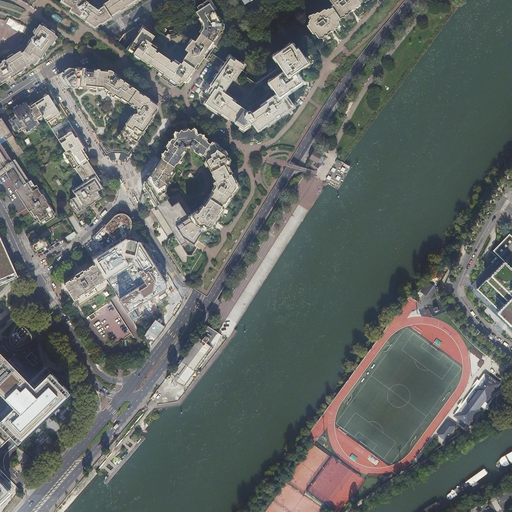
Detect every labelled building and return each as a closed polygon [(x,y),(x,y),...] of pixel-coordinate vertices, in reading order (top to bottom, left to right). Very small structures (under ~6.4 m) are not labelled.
[(28,29),(23,35),(27,37),(21,46),(2,58),(3,60),(22,48),(39,23),(57,35),(54,39),(38,62),(13,77),(15,81),(68,47),(71,47),(74,47),(79,50),(96,61),(95,70),(110,71),(123,63),(133,55),(127,51),(103,34),(94,29),(60,6),(51,0),(30,0),(27,5),(20,0),(17,0),(18,0),(17,1),(14,6),(12,6),(7,4),(0,1),(0,20),(5,22),(7,19),(13,21),(21,25),(28,29)] [(113,17),(104,4),(102,5),(102,6),(97,10),(88,3),(86,0),(63,0),(63,1),(61,1),(60,3),(61,5),(60,6),(94,29),(100,24),(102,26),(106,23),(105,22),(113,17)] [(104,4),(113,17),(114,16),(120,12),(121,13),(127,10),(126,9),(139,0),(106,0),(108,1),(106,3),(104,4)] [(165,36),(176,43),(171,52),(183,61),(184,62),(195,69),(198,64),(199,64),(205,56),(204,55),(217,36),(218,37),(221,33),(221,20),(219,16),(218,17),(212,8),(213,7),(208,0),(206,0),(196,7),(198,10),(191,15),(185,23),(183,22),(179,29),(176,27),(174,29),(173,30),(172,31),(170,31),(170,34),(169,34),(168,34),(167,36),(166,36),(165,36)] [(329,0),(332,5),(331,6),(331,7),(328,9),(328,8),(325,10),(324,9),(318,13),(317,12),(310,17),(311,18),(308,20),(310,23),(306,25),(312,33),(313,32),(318,38),(338,23),(336,20),(359,3),(357,0),(329,0)] [(22,48),(3,60),(2,60),(2,61),(2,62),(0,63),(0,85),(5,82),(6,83),(11,80),(10,79),(13,77),(38,62),(54,39),(57,35),(39,23),(22,48)] [(127,51),(133,55),(134,54),(148,64),(148,63),(155,67),(160,71),(161,71),(158,75),(174,86),(176,86),(181,85),(182,85),(185,81),(187,82),(196,69),(195,69),(184,62),(183,61),(171,52),(176,43),(165,36),(163,34),(158,31),(156,29),(153,34),(152,34),(147,31),(143,28),(127,51)] [(214,43),(218,37),(217,36),(204,55),(205,56),(214,43)] [(274,58),(280,66),(283,72),(269,81),(270,82),(269,84),(268,84),(275,95),(265,101),(265,102),(254,109),(255,110),(250,113),(247,108),(245,110),(228,99),(229,97),(221,91),(232,75),(233,75),(238,68),(237,67),(240,63),(235,60),(230,56),(210,85),(207,83),(199,95),(200,103),(220,116),(222,113),(235,122),(235,123),(243,129),(248,126),(249,126),(254,123),(256,126),(260,126),(275,117),(275,116),(279,113),(279,114),(290,108),(289,107),(290,104),(291,104),(285,95),(285,93),(300,83),(299,82),(300,80),(296,72),(306,65),(305,65),(306,62),(297,48),(296,49),(293,45),(292,45),(290,45),(289,44),(275,54),(275,55),(274,58)] [(283,72),(280,66),(279,68),(256,84),(245,76),(247,73),(241,69),(244,65),(236,59),(235,60),(240,63),(237,67),(238,68),(233,75),(232,75),(221,91),(229,97),(228,99),(245,110),(247,108),(250,113),(255,110),(254,109),(265,102),(265,101),(275,95),(268,84),(269,84),(270,82),(269,81),(283,72)] [(61,75),(58,76),(67,90),(68,90),(71,89),(104,91),(112,97),(125,106),(128,102),(137,89),(125,82),(125,83),(123,82),(124,80),(119,78),(118,78),(116,77),(116,75),(110,71),(95,70),(72,68),(61,75)] [(64,152),(74,168),(75,167),(87,160),(88,159),(90,158),(83,148),(86,146),(82,141),(81,141),(78,136),(78,135),(70,123),(63,127),(60,122),(67,118),(58,103),(56,103),(55,104),(53,101),(54,100),(54,98),(48,88),(38,94),(41,99),(35,103),(43,115),(47,122),(49,124),(60,142),(66,151),(64,152)] [(125,106),(112,97),(104,91),(71,89),(68,90),(72,96),(72,97),(73,98),(79,107),(78,108),(80,108),(86,117),(85,118),(87,119),(92,128),(92,129),(93,129),(96,133),(96,135),(97,135),(101,140),(100,142),(107,152),(109,151),(112,150),(116,149),(121,150),(125,151),(129,153),(134,144),(133,143),(129,145),(129,140),(125,138),(121,139),(121,135),(120,134),(134,113),(138,112),(138,107),(134,107),(133,105),(132,104),(131,105),(128,102),(125,106)] [(133,143),(134,144),(153,117),(153,115),(157,108),(157,105),(150,100),(149,98),(144,95),(139,91),(137,89),(128,102),(131,105),(132,104),(133,105),(134,107),(138,107),(138,112),(134,113),(120,134),(121,135),(121,139),(125,138),(129,140),(129,145),(133,143)] [(43,115),(35,103),(29,106),(26,101),(12,109),(15,113),(12,115),(10,116),(19,131),(25,128),(28,133),(40,125),(36,119),(43,115)] [(15,139),(1,116),(0,116),(0,148),(3,147),(0,142),(0,141),(5,139),(8,143),(15,139)] [(67,118),(60,122),(63,127),(70,123),(67,118)] [(212,141),(211,141),(209,143),(206,141),(207,140),(201,137),(202,136),(201,134),(200,133),(197,133),(197,134),(194,132),(194,130),(191,128),(190,130),(187,128),(185,130),(183,131),(180,129),(178,132),(176,131),(174,134),(175,137),(174,139),(173,138),(170,139),(169,141),(169,142),(166,147),(168,148),(166,150),(164,149),(162,152),(162,154),(164,155),(162,158),(173,166),(175,163),(177,163),(182,155),(181,154),(184,149),(186,151),(189,150),(191,148),(201,155),(202,155),(203,155),(212,141)] [(24,152),(15,139),(8,143),(17,157),(24,152)] [(209,197),(222,206),(224,203),(228,198),(227,197),(228,196),(229,196),(232,193),(231,192),(232,190),(233,190),(235,186),(235,183),(233,180),(234,179),(232,176),(230,177),(229,173),(228,174),(227,172),(228,169),(225,163),(227,162),(228,159),(225,153),(222,151),(223,150),(218,146),(217,147),(215,146),(214,143),(212,141),(203,155),(205,156),(206,159),(204,161),(207,166),(209,168),(210,167),(212,170),(210,171),(212,174),(211,174),(215,181),(214,182),(216,185),(212,190),(213,190),(209,197)] [(12,161),(3,147),(0,148),(0,162),(3,166),(12,161)] [(320,154),(313,149),(307,158),(315,162),(320,154)] [(15,158),(12,161),(3,166),(41,226),(53,218),(46,206),(51,202),(43,189),(37,193),(15,158)] [(141,202),(146,210),(150,211),(167,199),(169,198),(165,192),(164,192),(163,189),(167,183),(165,182),(172,170),(174,166),(173,166),(162,158),(161,158),(157,163),(156,162),(147,177),(145,176),(144,179),(145,183),(144,186),(142,189),(141,190),(143,193),(141,194),(141,202)] [(101,179),(88,159),(87,160),(75,167),(84,182),(73,189),(77,196),(69,200),(76,213),(97,200),(93,193),(104,187),(100,180),(101,179)] [(217,213),(222,206),(209,197),(203,205),(202,204),(199,209),(197,211),(197,210),(193,213),(188,216),(191,222),(202,228),(203,228),(205,225),(207,227),(209,226),(211,223),(210,223),(213,219),(214,220),(218,214),(217,213)] [(193,245),(202,230),(202,228),(191,222),(188,216),(179,203),(172,207),(167,199),(150,211),(149,215),(154,223),(158,224),(168,240),(175,236),(181,245),(187,241),(193,245)] [(105,253),(94,260),(95,263),(102,273),(113,266),(114,267),(122,262),(121,260),(124,259),(125,255),(134,256),(133,260),(141,271),(139,272),(146,283),(122,298),(123,299),(120,301),(124,308),(125,307),(128,312),(160,292),(166,288),(163,288),(163,284),(166,285),(163,279),(162,280),(143,248),(144,245),(142,242),(143,242),(138,235),(137,241),(128,239),(130,230),(131,224),(131,222),(130,221),(130,219),(129,218),(128,217),(127,216),(125,215),(124,215),(122,215),(121,215),(119,215),(118,216),(117,217),(116,217),(97,237),(96,238),(96,239),(96,240),(97,240),(105,253)] [(33,230),(26,235),(29,241),(29,242),(32,248),(36,256),(42,252),(46,249),(52,246),(46,237),(42,239),(41,240),(38,236),(38,237),(33,230)] [(511,230),(503,240),(495,249),(498,251),(494,255),(490,259),(493,262),(490,266),(485,270),(488,273),(480,281),(483,284),(478,289),(499,310),(495,314),(509,328),(511,326),(511,230)] [(74,231),(65,237),(68,242),(69,241),(75,237),(74,236),(76,235),(74,231)] [(0,295),(11,284),(19,276),(0,234),(0,295)] [(102,273),(95,263),(64,283),(74,300),(79,297),(79,296),(81,295),(81,296),(86,293),(88,295),(96,290),(94,287),(96,286),(95,285),(105,279),(102,273)] [(428,298),(435,287),(432,285),(428,282),(421,293),(428,298)] [(411,309),(417,304),(413,300),(407,305),(411,309)] [(212,347),(221,334),(206,324),(169,374),(175,382),(185,386),(203,360),(212,347)] [(11,345),(14,347),(16,347),(19,347),(32,340),(32,338),(31,334),(29,331),(28,329),(26,327),(23,326),(18,325),(17,325),(10,338),(9,341),(10,343),(11,345)] [(0,446),(12,435),(19,442),(45,416),(70,392),(50,371),(35,387),(0,350),(0,446)] [(25,358),(30,363),(37,358),(32,352),(25,358)] [(453,414),(451,416),(466,427),(481,408),(483,410),(484,408),(486,409),(488,407),(486,406),(490,400),(489,399),(494,393),(492,391),(498,383),(484,373),(483,374),(482,373),(477,380),(475,378),(473,381),(475,383),(459,403),(458,402),(455,406),(457,407),(452,414),(453,414)]
